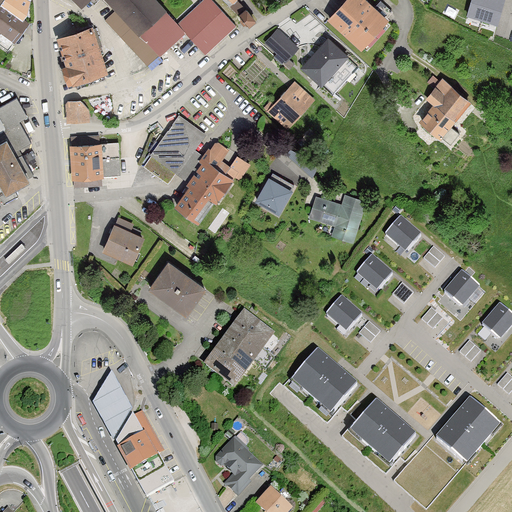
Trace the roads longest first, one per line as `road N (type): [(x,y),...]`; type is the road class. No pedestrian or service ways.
road 1 (residential): [(50,132),(139,123),(230,48),(310,0)]
road 2 (secondary): [(213,511),(120,335),(95,316),(62,312)]
road 3 (motorway): [(91,511),(0,341)]
road 4 (tertiary): [(62,312),(50,132)]
road 5 (tertiary): [(137,511),(89,406),(62,388)]
road 6 (residential): [(403,322),(511,413)]
road 7 (motorway): [(0,387),(66,511)]
road 8 (tertiary): [(50,132),(42,0)]
road 9 (unknown): [(396,0),(378,64),(400,115)]
